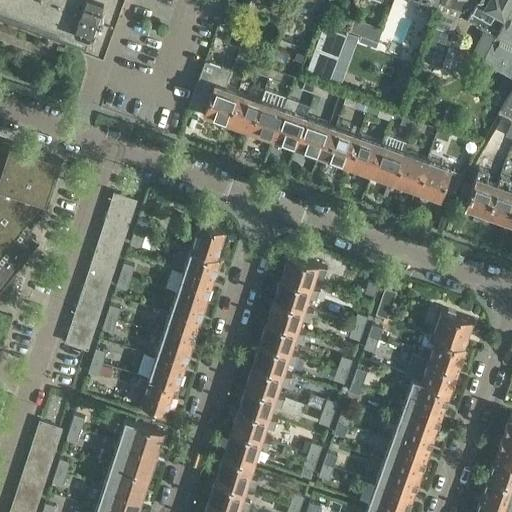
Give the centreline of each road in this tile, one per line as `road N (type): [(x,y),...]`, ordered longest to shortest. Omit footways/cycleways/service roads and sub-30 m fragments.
road 1 (residential): [(0,487),(109,144)]
road 2 (residential): [(173,511),(272,203)]
road 3 (residential): [(511,291),(272,203)]
road 4 (residential): [(443,511),(511,309)]
road 5 (residential): [(272,203),(109,144)]
